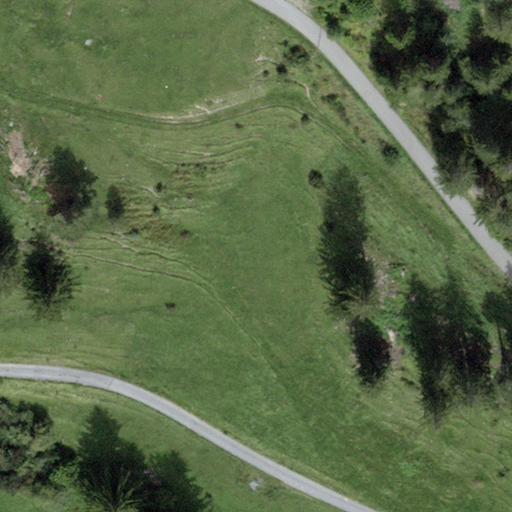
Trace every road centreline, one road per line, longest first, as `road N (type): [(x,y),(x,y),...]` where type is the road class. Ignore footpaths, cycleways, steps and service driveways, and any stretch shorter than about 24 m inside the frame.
road 1 (track): [(0,86),(172,122),(273,95),(319,112),(511,287)]
road 2 (track): [(363,511),(110,383),(0,371)]
road 3 (unclassified): [(511,271),(353,74),(265,0)]
